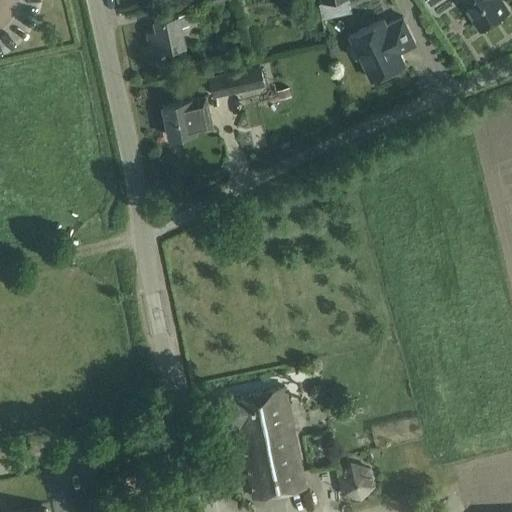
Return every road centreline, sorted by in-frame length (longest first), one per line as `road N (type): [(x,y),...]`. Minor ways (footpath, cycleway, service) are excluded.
road 1 (unclassified): [(188,430),(155,316),(142,209),(95,0)]
road 2 (unclassified): [(0,471),(188,430)]
